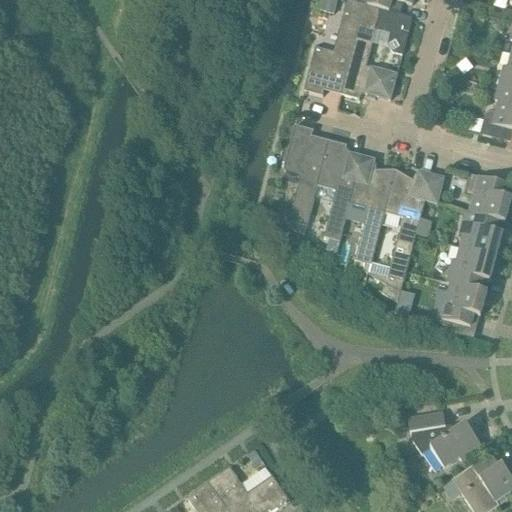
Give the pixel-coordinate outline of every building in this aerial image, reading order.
[(324,0),(321,14),(334,17),(338,0),(324,0)] [(414,0),(369,0),(368,7),(382,12),(400,17),(403,5),(412,7),(414,0)] [(341,97),(365,6),(348,2),(334,54),(315,50),(304,94),(323,99),(324,93),(341,97)] [(367,68),(376,34),(391,38),(389,46),(393,54),(402,57),(412,20),(400,17),(382,12),(368,7),(365,6),(341,97),(359,102),(361,95),(390,102),(397,77),(367,68)] [(504,68),(498,90),(511,93),(511,56),(508,69),(504,68)] [(445,90),(450,91),(456,88),(457,83),(447,80),(445,90)] [(511,93),(498,90),(495,103),(499,104),(494,124),(484,122),(480,137),(505,143),(505,144),(506,143),(505,142),(508,131),(511,132),(511,93)] [(289,224),(291,224),(306,229),(317,188),(329,143),(312,139),(314,133),(295,128),(283,173),(301,177),(289,224)] [(340,244),(349,206),(362,159),(345,155),(347,148),(329,143),(317,188),(336,193),(324,240),(329,241),(340,244)] [(355,263),(371,267),(384,215),(396,173),(372,173),(375,163),(362,159),(349,206),(340,244),(346,221),(364,225),(355,263)] [(384,215),(371,267),(385,215),(403,220),(387,280),(403,284),(425,204),(425,203),(431,178),(419,174),(416,185),(396,173),(384,215)] [(466,214),(506,225),(511,201),(505,199),(508,187),(470,177),(465,196),(464,197),(474,200),(470,215),(466,214)] [(425,203),(435,206),(437,207),(444,181),(431,178),(425,203)] [(506,225),(466,214),(460,236),(464,237),(460,250),(496,260),(502,236),(495,234),(498,224),(505,225),(506,225)] [(420,221),(416,237),(427,240),(432,224),(420,221)] [(291,224),(289,230),(303,239),(304,239),(307,229),(306,229),(291,224)] [(340,244),(329,241),(326,252),(336,258),(340,244)] [(496,260),(460,250),(457,263),(453,262),(447,284),(480,293),(483,282),(490,284),(496,260)] [(457,337),(459,327),(470,330),(473,317),(480,319),(487,295),(480,293),(447,284),(447,285),(451,286),(448,298),(444,297),(436,325),(457,337)] [(401,295),(386,287),(381,295),(398,305),(401,295)] [(445,429),(443,416),(408,422),(410,436),(411,435),(413,444),(422,457),(431,451),(444,470),(459,460),(461,462),(481,448),(466,426),(455,433),(452,428),(445,429)] [(499,468),(490,456),(474,468),(452,483),(472,511),(493,511),(499,508),(497,504),(511,493),(511,480),(502,466),(499,468)] [(230,470),(208,485),(227,511),(235,511),(241,508),(243,511),(275,511),(277,510),(278,511),(290,504),(272,478),(247,495),(230,470)] [(195,511),(227,511),(208,485),(187,500),(195,511)]
